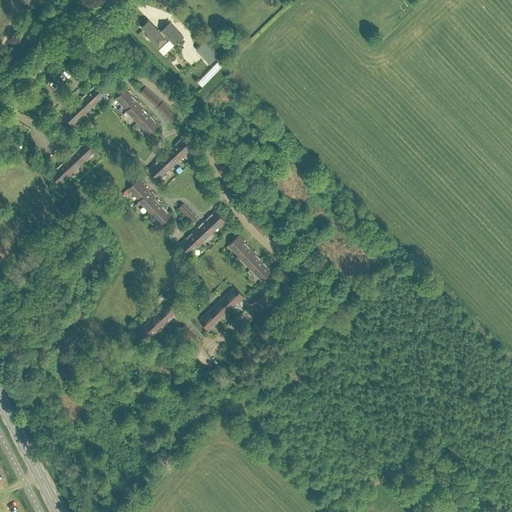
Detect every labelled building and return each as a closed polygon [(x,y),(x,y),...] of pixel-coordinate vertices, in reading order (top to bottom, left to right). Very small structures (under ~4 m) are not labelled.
[(148,21),(141,28),(147,35),(146,35),(147,36),(158,48),(166,41),(167,40),(166,39),(167,37),(174,45),(182,37),(169,22),(159,31),(160,31),(158,32),(148,21)] [(208,46),(200,54),(205,60),(213,52),(208,46)] [(98,81),(86,92),(95,103),(107,92),(98,81)] [(144,86),(139,92),(144,96),(149,90),(144,86)] [(115,98),(126,110),(135,101),(136,102),(138,101),(125,88),(115,98)] [(149,90),(144,96),(147,99),(152,94),(149,90)] [(86,92),(74,104),(84,114),(95,103),(86,92)] [(152,94),(147,99),(151,103),(156,97),(152,94)] [(156,97),(151,103),(155,106),(160,101),(156,97)] [(126,111),(137,123),(147,113),(136,102),(135,101),(126,110),(126,111)] [(160,111),(165,106),(162,102),(157,107),(160,111)] [(72,125),(84,114),(74,104),(62,115),(72,125)] [(165,106),(160,111),(163,114),(168,110),(165,106)] [(168,110),(163,114),(167,118),(172,113),(168,110)] [(51,118),(55,121),(59,117),(56,113),(51,118)] [(148,134),(158,125),(147,113),(137,123),(148,134)] [(172,113),(167,118),(169,120),(170,122),(175,117),(174,116),(172,113)] [(59,117),(55,121),(58,125),(63,121),(59,117)] [(63,121),(58,125),(62,129),(67,125),(63,121)] [(67,125),(62,129),(65,133),(70,128),(67,125)] [(183,136),(171,147),(181,157),(193,145),(183,136)] [(85,140),(72,151),(82,162),(95,151),(85,140)] [(171,147),(160,158),(169,168),(181,157),(171,147)] [(72,151),(60,162),(70,173),(82,162),(72,151)] [(157,179),(169,168),(160,158),(148,169),(157,179)] [(58,184),(70,173),(60,162),(48,174),(58,184)] [(127,188),(139,201),(148,192),(149,190),(138,178),(127,188)] [(138,202),(149,213),(159,203),(148,192),(139,201),(138,202)] [(160,224),(170,215),(159,203),(149,213),(160,224)] [(177,208),(181,212),(186,207),(182,203),(177,208)] [(186,207),(181,212),(184,216),(189,211),(186,207)] [(214,210),(203,221),(213,232),(224,221),(214,210)] [(249,210),(244,215),(248,219),(253,214),(249,210)] [(189,211),(184,216),(188,219),(193,214),(189,211)] [(193,214),(188,219),(191,223),(196,218),(193,214)] [(253,214),(248,219),(251,223),(256,218),(253,214)] [(256,218),(251,223),(255,227),(260,222),(256,218)] [(203,221),(191,232),(201,243),(213,232),(203,221)] [(260,222),(255,227),(258,230),(263,225),(260,222)] [(189,254),(201,243),(191,232),(179,243),(189,254)] [(227,245),(238,257),(249,246),(238,235),(227,245)] [(238,257),(250,268),(260,258),(249,246),(238,257)] [(261,280),(271,270),(260,258),(250,268),(261,280)] [(234,287),(220,299),(230,310),(244,297),(234,287)] [(171,299),(159,310),(169,320),(180,309),(171,299)] [(210,309),(220,319),(230,310),(220,299),(210,309)] [(198,320),(207,330),(208,330),(220,319),(210,309),(198,320)] [(159,310),(147,322),(157,332),(169,320),(159,310)] [(145,343),(157,332),(147,322),(135,333),(145,343)] [(179,330),(182,333),(187,329),(184,325),(179,330)] [(187,329),(182,333),(186,337),(191,333),(187,329)] [(186,337),(189,341),(194,336),(191,333),(186,337)] [(194,336),(189,341),(193,345),(198,340),(194,336)]
